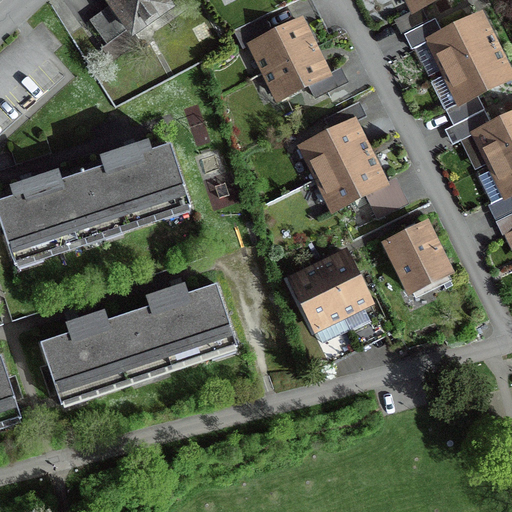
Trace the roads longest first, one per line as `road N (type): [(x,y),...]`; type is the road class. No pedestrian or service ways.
road 1 (residential): [(0,478),(510,343)]
road 2 (residential): [(510,343),(335,0)]
